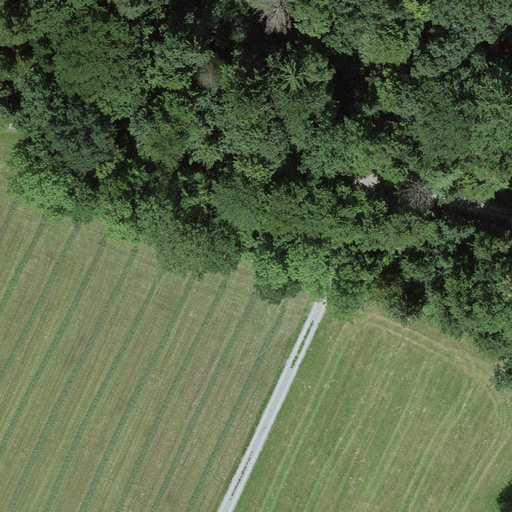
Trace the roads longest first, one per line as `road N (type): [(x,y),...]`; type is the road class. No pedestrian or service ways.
road 1 (track): [(371,178),(69,126),(0,124)]
road 2 (track): [(371,178),(225,511)]
road 3 (track): [(371,178),(365,102),(300,0)]
road 4 (track): [(511,213),(371,178)]
road 5 (track): [(124,0),(69,126)]
